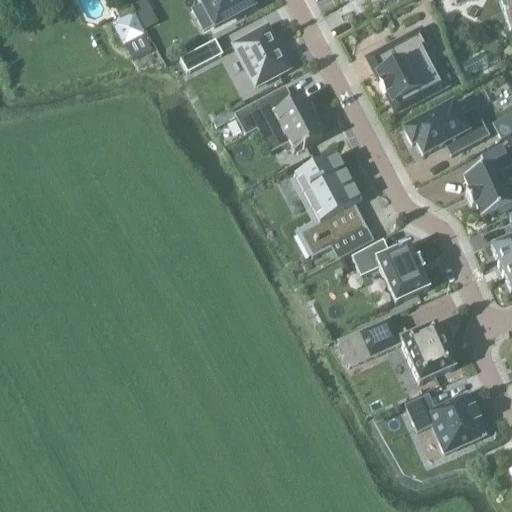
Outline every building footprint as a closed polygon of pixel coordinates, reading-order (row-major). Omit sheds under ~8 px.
[(214,30),(253,9),(248,0),(201,0),(204,5),(201,6),(214,30)] [(489,0),(451,0),(454,10),(488,0),(489,0)] [(109,24),(121,46),(144,33),(132,11),(109,24)] [(278,50),(277,51),(266,30),(233,48),(255,90),(289,72),(281,57),(281,56),(280,56),(277,51),(278,51),(278,50)] [(429,51),(420,34),(389,50),(397,65),(375,77),(380,86),(379,87),(385,98),(386,97),(391,107),(418,92),(423,102),(445,89),(426,52),(429,51)] [(214,44),(179,62),(187,76),(222,58),(214,44)] [(303,154),(307,152),(306,150),(322,141),(313,124),(316,123),(308,108),(307,109),(302,101),(293,106),(285,91),(234,117),(245,139),(269,126),(281,150),(288,147),(293,156),(302,152),(303,154)] [(422,159),(444,147),(450,160),(488,140),(474,113),(459,121),(452,108),(404,135),(411,148),(416,146),(422,159)] [(511,115),(491,127),(500,144),(511,137),(511,115)] [(475,207),(481,221),(511,207),(511,205),(498,175),(511,170),(501,148),(480,159),(485,170),(463,180),(469,194),(465,195),(471,209),(475,207)] [(322,256),(331,251),(366,233),(354,210),(360,206),(354,194),(335,159),(293,181),(294,182),(294,183),(295,182),(302,195),(301,196),(302,198),(303,197),(311,211),(309,212),(310,213),(312,213),(319,226),(317,227),(318,227),(309,232),(312,238),(310,238),(311,239),(312,238),(316,245),(314,246),(315,247),(316,246),(322,256)] [(490,251),(491,253),(498,267),(497,268),(502,279),(503,279),(510,293),(509,294),(510,295),(511,294),(511,220),(509,222),(511,228),(511,241),(492,251),(492,250),(490,251)] [(418,267),(417,265),(415,266),(408,251),(409,251),(408,249),(406,250),(388,258),(382,245),(352,261),(360,279),(378,271),(394,306),(393,306),(394,308),(396,307),(426,294),(428,293),(427,291),(420,276),(422,276),(421,274),(419,275),(416,268),(418,267)] [(410,340),(407,333),(398,337),(392,323),(391,321),(389,322),(390,323),(363,334),(361,335),(351,340),(363,365),(373,360),(373,361),(375,360),(404,346),(421,384),(422,387),(425,386),(424,385),(451,374),(454,373),(453,370),(452,370),(446,356),(441,346),(435,331),(434,329),(432,330),(410,340)] [(463,398),(464,399),(433,413),(427,399),(405,410),(416,436),(431,430),(444,458),(482,440),(483,441),(484,440),(484,438),(483,438),(477,425),(478,424),(477,422),(477,423),(473,415),(474,414),(473,412),(472,413),(466,400),(466,399),(465,398),(463,398)]
